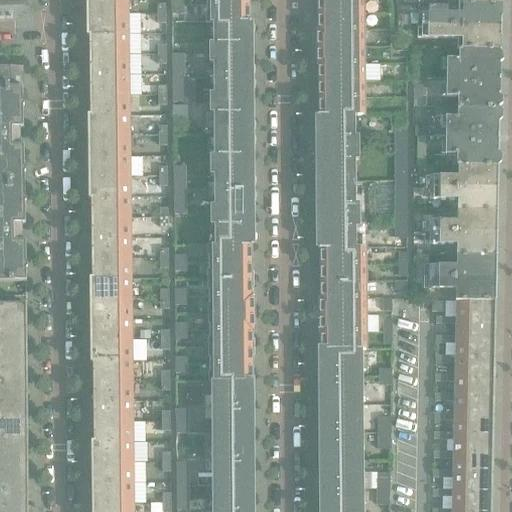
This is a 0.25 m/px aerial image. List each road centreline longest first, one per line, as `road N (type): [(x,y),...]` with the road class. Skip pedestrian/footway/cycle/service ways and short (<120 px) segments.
road 1 (residential): [(286,511),(281,0)]
road 2 (residential): [(52,38),(59,511)]
